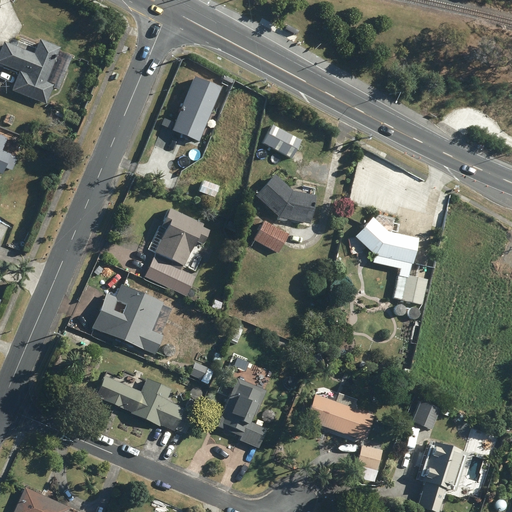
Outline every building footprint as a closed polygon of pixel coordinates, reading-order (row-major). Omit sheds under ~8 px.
[(296,28),(287,23),(284,28),(294,33),(296,28)] [(43,83),(56,48),(36,40),(31,54),(0,43),(0,67),(15,73),(8,93),(43,106),(50,86),(43,83)] [(175,114),(176,114),(170,129),(195,138),(200,124),(202,125),(212,100),(210,100),(212,94),(193,86),(191,92),(184,89),(175,114)] [(5,114),(2,123),(10,126),(13,118),(5,114)] [(0,171),(1,168),(9,172),(14,159),(0,152),(0,147),(3,140),(2,140),(5,131),(0,129),(0,171)] [(199,179),(178,170),(171,190),(193,198),(195,192),(201,194),(205,184),(198,181),(199,179)] [(252,194),(275,216),(307,222),(313,194),(288,189),(271,173),(252,194)] [(200,222),(166,207),(158,226),(162,228),(151,251),(182,264),(191,244),(198,247),(206,230),(198,226),(200,222)] [(352,235),(372,255),(409,263),(414,237),(385,231),(370,216),(352,235)] [(262,219),(244,251),(259,260),(261,256),(270,261),(286,233),(262,219)] [(150,257),(141,274),(182,294),(191,277),(150,257)] [(397,273),(391,297),(420,303),(425,278),(404,274),(404,275),(397,273)] [(88,327),(152,354),(160,334),(149,330),(161,301),(117,283),(112,296),(103,292),(88,327)] [(83,286),(79,294),(86,297),(89,289),(83,286)] [(403,321),(399,336),(409,338),(412,323),(403,321)] [(233,326),(229,336),(236,339),(240,329),(233,326)] [(214,352),(211,359),(216,361),(219,354),(214,352)] [(204,366),(192,361),(187,374),(199,379),(204,366)] [(92,395),(127,411),(127,412),(157,425),(158,424),(171,430),(173,427),(183,431),(196,402),(187,397),(182,408),(163,399),(168,388),(143,377),(137,391),(101,375),(92,395)] [(239,436),(237,439),(256,447),(263,428),(258,426),(260,421),(255,419),(253,424),(245,420),(249,412),(253,414),(263,389),(233,377),(213,425),(239,436)] [(305,377),(301,387),(307,390),(311,380),(305,377)] [(371,414),(312,393),(302,419),(361,440),(371,414)] [(417,399),(409,421),(429,429),(437,406),(417,399)] [(414,479),(422,481),(414,506),(434,511),(435,511),(443,487),(453,491),(465,452),(426,440),(414,479)] [(359,444),(354,465),(374,470),(379,449),(359,444)] [(10,511),(70,511),(65,510),(67,506),(21,486),(10,511)]
